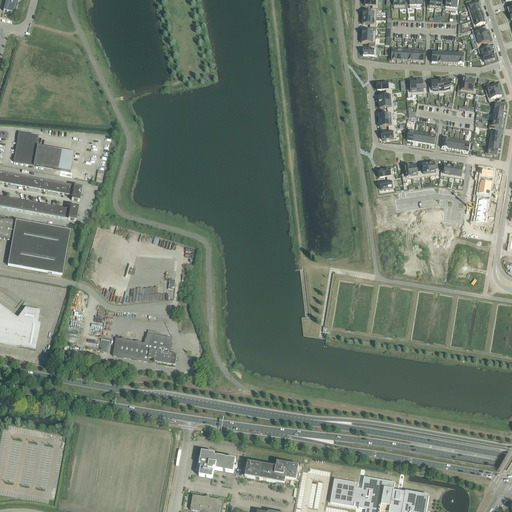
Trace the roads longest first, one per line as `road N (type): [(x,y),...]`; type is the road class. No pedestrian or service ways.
road 1 (primary): [(304,421),(0,368)]
road 2 (primary): [(286,432),(511,467)]
road 3 (primary): [(286,432),(508,479)]
road 4 (residential): [(369,64),(379,145),(511,166)]
road 5 (primary): [(511,456),(304,421)]
road 6 (primary): [(511,447),(394,426),(304,421)]
road 7 (primary): [(0,386),(178,417)]
road 8 (residential): [(369,64),(481,70),(506,62)]
